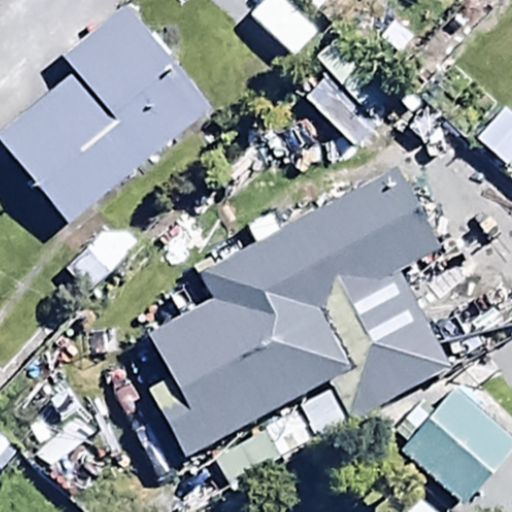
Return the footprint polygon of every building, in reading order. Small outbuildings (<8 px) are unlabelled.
[(0,160),(60,234),(200,119),(120,20),(58,70),(69,85),(0,141),(0,160)] [(343,31),(303,63),(356,129),(396,97),(343,31)] [(466,149),(500,173),(511,156),(511,124),(494,111),(466,149)] [(271,460),(318,436),(302,404),(323,393),(341,428),(438,379),(389,283),(426,264),(385,183),(193,279),(206,305),(135,341),(160,389),(138,400),(174,471),(256,430),(271,460)] [(461,511),(510,450),(450,403),(443,397),(422,424),(409,415),(393,436),(405,445),(393,460),(459,511),(461,511)]
